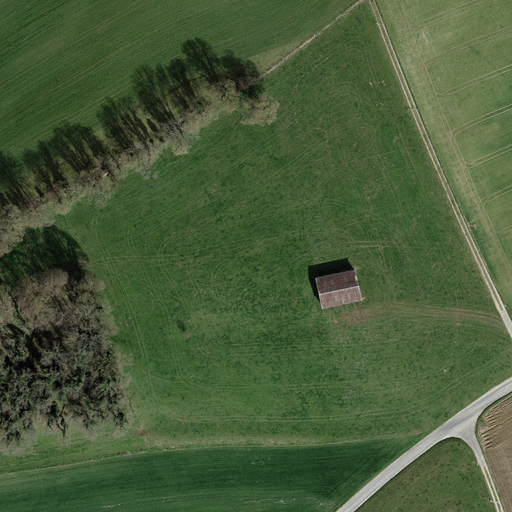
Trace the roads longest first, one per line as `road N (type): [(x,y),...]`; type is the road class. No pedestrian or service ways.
road 1 (track): [(511,329),(372,0)]
road 2 (unclassified): [(344,511),(511,385)]
